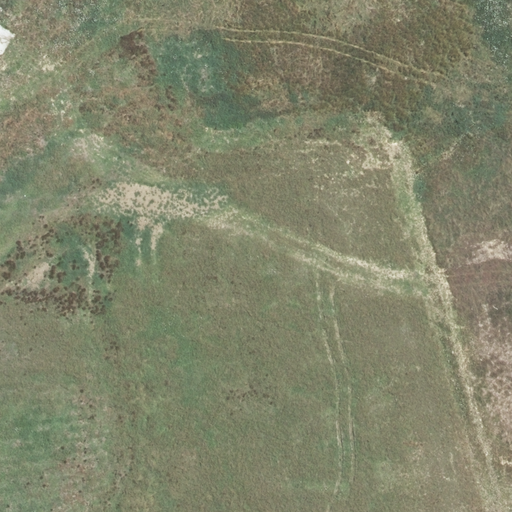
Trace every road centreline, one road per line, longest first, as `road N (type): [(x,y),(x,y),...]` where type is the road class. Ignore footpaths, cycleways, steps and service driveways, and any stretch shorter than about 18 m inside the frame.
road 1 (residential): [(169,511),(116,285),(86,92)]
road 2 (residential): [(393,0),(500,392)]
road 3 (residential): [(86,92),(201,40),(338,0)]
